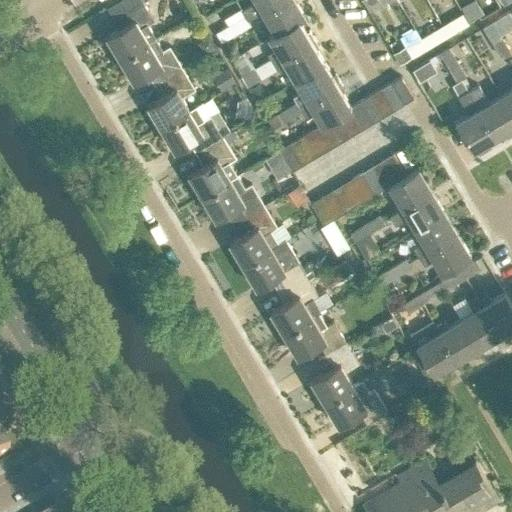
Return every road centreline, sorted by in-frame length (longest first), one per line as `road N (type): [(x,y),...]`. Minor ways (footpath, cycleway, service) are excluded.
road 1 (residential): [(40,13),(337,511)]
road 2 (tertiary): [(89,445),(0,295)]
